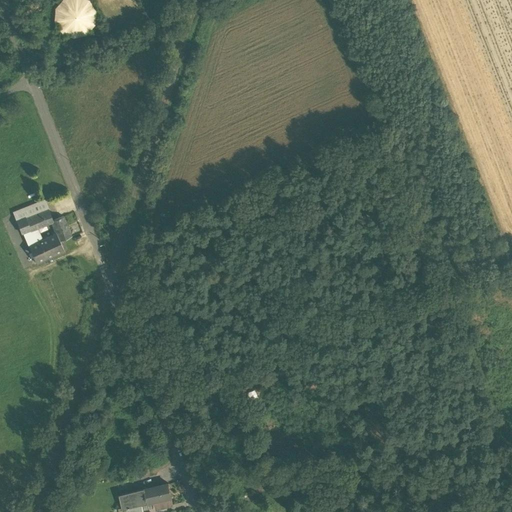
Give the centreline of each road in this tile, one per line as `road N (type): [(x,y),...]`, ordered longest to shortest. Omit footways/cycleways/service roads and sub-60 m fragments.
road 1 (unclassified): [(203,511),(117,309)]
road 2 (unclassified): [(98,251),(30,82)]
